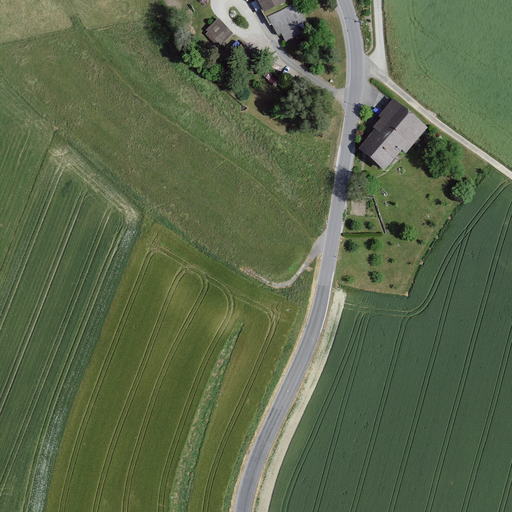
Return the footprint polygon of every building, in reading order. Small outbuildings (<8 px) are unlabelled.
[(260,0),(270,15),(292,2),(290,0),(260,0)] [(303,35),(298,27),(310,21),(299,3),(271,20),(282,37),(284,36),(288,44),(303,35)] [(207,30),(222,46),(235,33),(220,18),(207,30)] [(433,129),(396,99),(383,116),(388,121),(420,145),(433,129)] [(412,156),(420,145),(388,121),(364,151),(390,173),(407,153),(412,156)]
